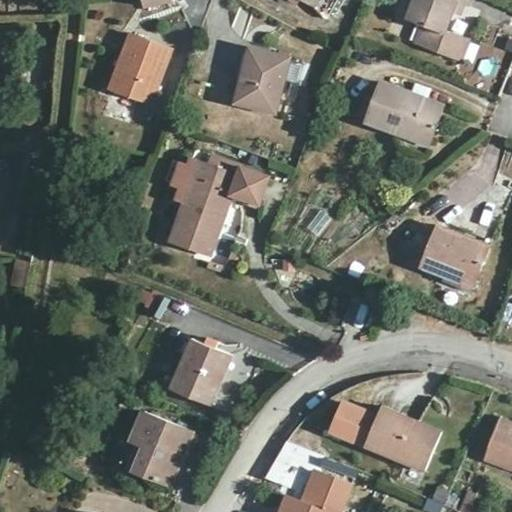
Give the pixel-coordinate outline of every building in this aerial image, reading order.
[(177,0),(147,0),(149,8),(178,2),(177,0)] [(420,0),(412,19),(429,26),(422,44),(466,61),(473,42),(449,33),(462,2),(472,6),(474,0),(420,0)] [(175,51),(136,37),(116,89),(154,103),(175,51)] [(293,58),(253,49),(239,103),(279,113),(293,58)] [(448,106),(387,82),(372,121),(433,145),(448,106)] [(55,137),(41,135),(38,159),(51,161),(55,137)] [(213,166),(202,163),(176,240),(213,254),(235,194),(261,204),(271,178),(215,156),(213,166)] [(320,211),(308,227),(320,235),(331,219),(320,211)] [(493,247),(441,226),(427,265),(477,286),(493,247)] [(275,260),(275,275),(295,274),(294,259),(275,260)] [(17,286),(31,288),(37,263),(21,260),(17,286)] [(160,312),(169,297),(158,292),(149,306),(160,312)] [(236,356),(198,339),(176,390),(214,406),(236,356)] [(445,433),(387,408),(369,446),(428,472),(445,433)] [(149,449),(139,472),(173,487),(198,432),(148,411),(134,442),(149,449)] [(511,423),(503,420),(487,460),(511,468),(511,423)] [(124,466),(139,472),(149,449),(134,442),(124,466)] [(311,505),(323,473),(317,471),(306,503),(311,505)] [(343,511),(354,485),(323,473),(311,505),(306,503),(290,496),(284,511),(343,511)] [(461,511),(472,511),(479,495),(469,491),(461,511)]
